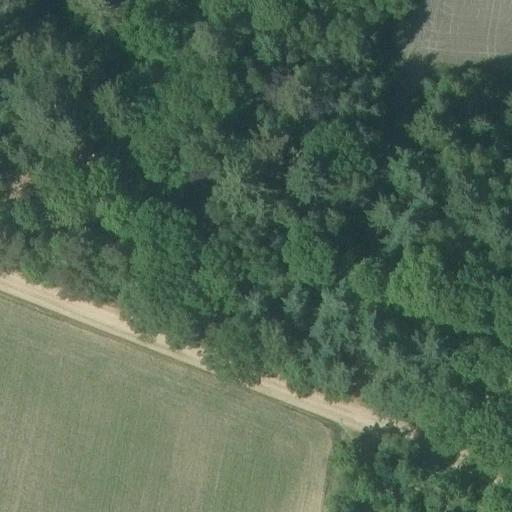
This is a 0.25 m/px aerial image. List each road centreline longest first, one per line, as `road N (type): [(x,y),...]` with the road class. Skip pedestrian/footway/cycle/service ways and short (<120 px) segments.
road 1 (track): [(0,275),(511,477)]
road 2 (track): [(405,100),(327,511)]
